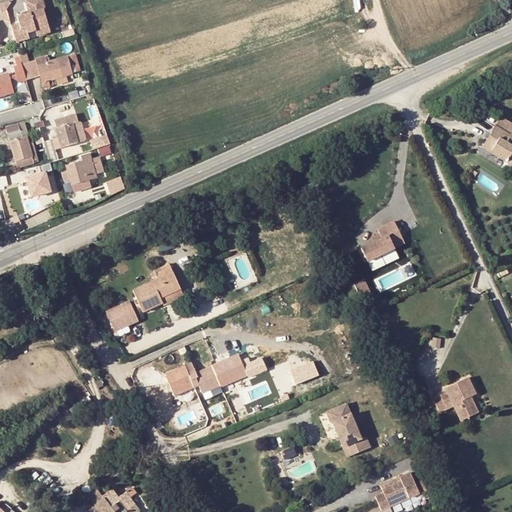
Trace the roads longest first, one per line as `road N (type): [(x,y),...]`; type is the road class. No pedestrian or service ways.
road 1 (secondary): [(396,85),(42,241)]
road 2 (residential): [(42,241),(204,511)]
road 3 (residential): [(511,327),(396,85)]
road 4 (secondary): [(511,33),(396,85)]
